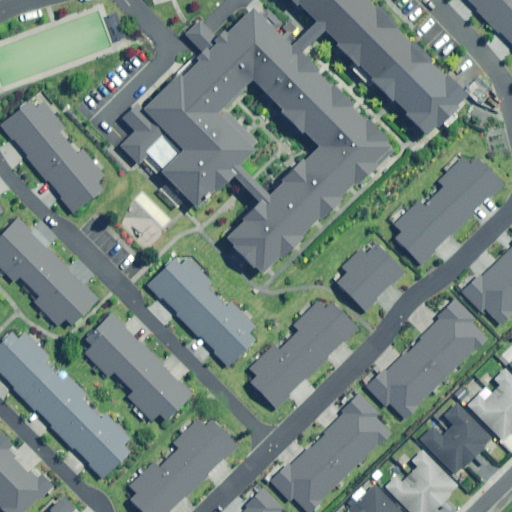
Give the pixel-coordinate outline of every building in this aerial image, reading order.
[(366,0),(287,0),(420,133),(460,94),(366,0)] [(486,23),(509,0),(465,0),(476,10),(475,11),(486,23)] [(511,0),(509,0),(486,23),(497,33),(498,32),(511,46),(511,0)] [(385,144),(244,5),(139,110),(132,103),(118,117),(131,129),(117,143),(137,163),(146,154),(157,165),(153,169),(191,206),(250,146),(212,108),(244,76),(312,143),(214,241),(252,278),(385,144)] [(0,118),(0,126),(69,210),(99,185),(94,178),(100,173),(79,147),(73,153),(54,130),(61,125),(40,100),(33,105),(27,97),(0,118)] [(419,265),(500,184),(472,156),(466,162),(460,156),(437,180),(443,185),(422,206),(417,200),(393,223),(399,229),(391,237),(419,265)] [(174,224),(144,196),(117,225),(146,253),(174,224)] [(95,300),(14,218),(0,232),(0,271),(10,282),(16,276),(36,296),(30,302),(54,325),(59,320),(67,327),(95,300)] [(481,309),(496,325),(511,309),(511,241),(478,274),(477,273),(458,291),(478,312),(481,309)] [(333,283),(362,312),(402,271),(373,242),(363,253),(358,247),(339,266),(344,272),(333,283)] [(143,283),(224,365),(252,338),(246,331),(252,325),(229,302),(223,308),(202,287),(208,282),(185,258),(179,263),(172,256),(143,283)] [(389,404),(404,420),(488,339),(471,322),(475,319),(456,299),(437,318),(438,319),(386,369),(385,368),(366,386),(386,407),(389,404)] [(274,410),(355,329),(327,301),(320,307),(314,301),(291,325),(297,331),(277,351),(271,345),(247,369),(253,374),(246,382),(274,410)] [(190,393),(109,312),(81,340),(87,346),(81,352),(105,375),(111,369),(131,390),(125,395),(149,419),(154,413),(162,421),(190,393)] [(0,379),(97,480),(126,452),(119,446),(127,438),(102,413),(95,421),(76,401),(82,395),(63,375),(57,382),(39,363),(45,357),(20,331),(14,337),(7,331),(0,338),(0,379)] [(511,381),(502,372),(491,383),(497,389),(489,396),(511,418),(511,381)] [(292,500),(304,511),(311,511),(391,435),(375,418),(378,415),(359,395),(340,414),(341,415),(289,465),(288,464),(269,482),(289,503),(292,500)] [(509,437),(511,434),(511,418),(489,396),(482,404),(476,397),(466,407),(501,443),(508,436),(509,437)] [(460,411),(447,424),(457,434),(445,446),(437,437),(425,448),(459,483),(465,477),(466,478),(489,456),(488,455),(496,447),(460,411)] [(139,511),(169,511),(236,446),(208,418),(201,425),(195,419),(172,442),(178,448),(158,468),(152,462),(128,486),(134,492),(127,499),(139,511)] [(6,446),(0,439),(0,511),(20,511),(47,486),(34,473),(30,478),(2,450),(6,446)] [(458,492),(423,457),(411,468),(417,474),(410,481),(440,511),(452,500),(451,499),(458,492)] [(439,511),(440,511),(410,481),(402,489),(396,483),(386,493),(405,511),(439,511)] [(395,511),(371,488),(352,506),(353,507),(358,511),(395,511)] [(279,511),(280,511),(283,508),(264,489),(245,507),(246,508),(242,511),(279,511)] [(67,511),(71,509),(58,496),(42,511),(67,511)]
